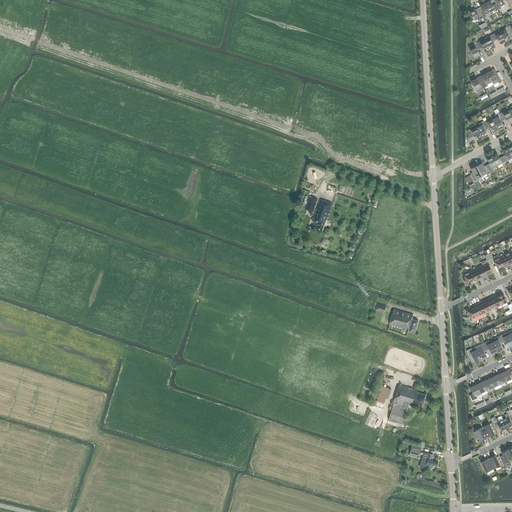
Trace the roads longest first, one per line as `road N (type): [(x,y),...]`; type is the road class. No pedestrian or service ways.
road 1 (secondary): [(432,175),(423,0)]
road 2 (secondary): [(441,307),(432,175)]
road 3 (track): [(434,207),(343,175),(326,180),(319,194)]
